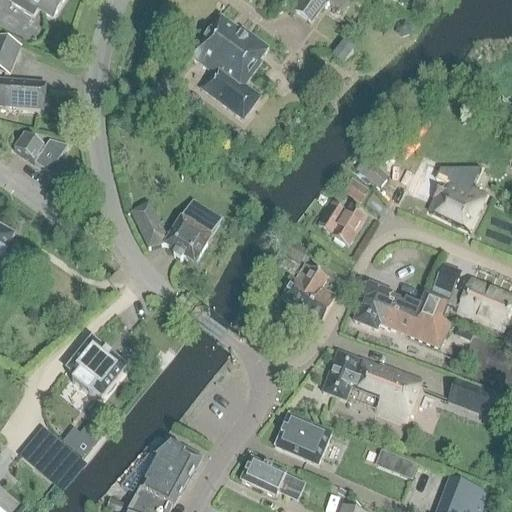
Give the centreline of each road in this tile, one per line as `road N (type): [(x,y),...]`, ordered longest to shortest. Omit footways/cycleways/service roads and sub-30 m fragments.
road 1 (unclassified): [(256,381),(315,346),(366,254),(394,234),(427,236),(511,270)]
road 2 (tertiary): [(256,381),(245,357),(148,277),(109,216)]
road 3 (tertiary): [(109,216),(95,115),(114,0)]
road 4 (tertiary): [(190,511),(251,415),(256,381)]
road 5 (tertiary): [(109,216),(67,218),(0,175)]
